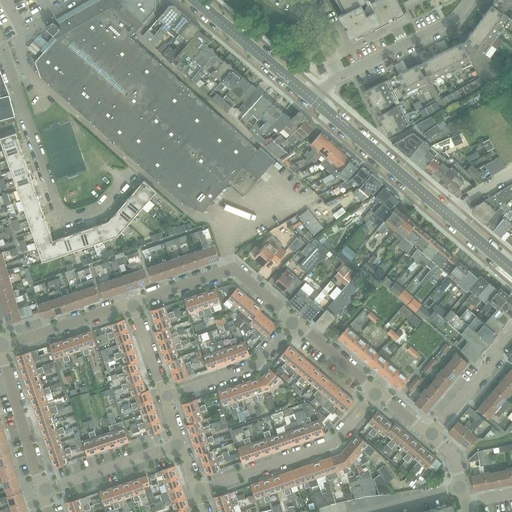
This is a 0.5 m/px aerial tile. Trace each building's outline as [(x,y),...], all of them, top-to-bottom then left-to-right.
[(260,147),(258,150),(131,37),(156,9),(156,0),(98,0),(96,1),(95,1),(95,2),(87,6),(86,6),(86,7),(78,12),(78,11),(77,12),(69,17),(69,16),(68,17),(60,22),(59,22),(61,26),(60,28),(59,28),(54,34),(53,34),(54,35),(57,38),(35,62),(41,77),(184,204),(203,212),(243,167),(258,180),(275,161),(260,147)] [(367,0),(366,1),(366,0),(335,0),(339,7),(340,6),(344,12),(339,15),(338,14),(338,15),(340,17),(342,20),(348,33),(350,39),(351,39),(350,38),(355,35),(357,38),(372,31),(372,32),(377,30),(376,29),(389,22),(390,23),(398,19),(397,18),(405,14),(405,13),(404,14),(397,0),(375,0),(371,2),(370,0),(367,0)] [(417,3),(415,0),(403,0),(408,8),(417,3)] [(178,8),(174,5),(173,5),(171,5),(170,5),(157,20),(163,25),(156,33),(154,35),(149,30),(143,37),(154,47),(168,30),(167,30),(183,12),(179,9),(178,8)] [(492,5),(486,14),(505,28),(511,19),(492,5)] [(183,12),(167,30),(168,30),(175,36),(167,44),(165,42),(158,50),(162,54),(169,46),(175,40),(192,20),(189,17),(188,17),(184,13),(183,12)] [(505,28),(486,14),(479,23),(498,37),(505,28)] [(192,20),(175,40),(180,44),(178,46),(178,45),(174,50),(169,46),(162,54),(172,62),(199,31),(202,28),(201,28),(198,25),(192,20)] [(498,37),(479,23),(472,32),(492,46),(498,37)] [(204,35),(199,31),(172,62),(183,72),(189,65),(206,45),(210,40),(204,35)] [(492,46),(472,32),(466,40),(485,55),(492,46)] [(462,43),(452,48),(463,69),(472,64),(462,43)] [(206,45),(189,65),(183,72),(185,74),(192,67),(194,69),(199,63),(203,67),(215,53),(214,52),(214,50),(212,49),(210,48),(210,49),(206,45)] [(463,69),(452,48),(442,53),(453,74),(463,69)] [(215,53),(203,67),(191,80),(195,84),(200,88),(203,84),(205,83),(200,78),(207,70),(212,75),(224,61),(223,60),(223,58),(221,56),(219,56),(215,53)] [(453,74),(442,53),(432,57),(443,79),(453,74)] [(443,79),(432,57),(422,62),(433,84),(443,79)] [(228,64),(224,61),(212,75),(207,80),(211,82),(216,77),(222,82),(233,68),(232,68),(232,66),(230,64),(228,64)] [(418,65),(408,70),(419,91),(429,86),(418,65)] [(242,76),(233,68),(222,82),(217,87),(221,90),(225,85),(231,89),(242,76)] [(324,68),(322,69),(318,71),(320,77),(327,74),(324,68)] [(10,95),(0,69),(0,117),(15,113),(10,95)] [(419,91),(408,70),(398,75),(409,96),(419,91)] [(483,83),(491,80),(489,74),(481,76),(483,83)] [(251,84),(242,76),(231,89),(240,97),(251,84)] [(479,78),(474,81),(477,87),(483,84),(479,78)] [(393,90),(388,80),(366,90),(372,101),(393,90)] [(474,81),(468,84),(472,90),(477,87),(474,81)] [(210,90),(203,84),(200,88),(207,94),(210,90)] [(256,88),(251,84),(240,97),(245,101),(256,88)] [(468,84),(463,87),(466,93),(472,90),(468,84)] [(457,90),(461,96),(466,93),(463,87),(457,90)] [(225,88),(221,94),(227,98),(231,92),(225,88)] [(398,100),(393,90),(372,101),(377,111),(398,100)] [(461,96),(457,90),(452,93),(455,100),(461,96)] [(455,100),(452,93),(446,96),(450,103),(455,100)] [(217,94),(212,99),(218,104),(223,99),(217,94)] [(274,103),(263,94),(243,117),(239,121),(249,130),(252,126),(247,121),(253,114),(259,120),(260,118),(274,103)] [(450,103),(446,96),(441,99),(444,106),(450,103)] [(232,107),(223,99),(218,104),(227,112),(232,107)] [(431,105),(434,111),(440,108),(436,102),(431,105)] [(283,111),(274,103),(260,118),(265,123),(261,127),(256,122),(252,126),(249,130),(252,133),(257,139),(261,135),(264,132),(283,111)] [(405,114),(400,104),(379,115),(384,125),(405,114)] [(431,105),(425,108),(429,114),(434,111),(431,105)] [(429,114),(425,108),(420,111),(423,117),(429,114)] [(292,119),(283,111),(264,132),(267,135),(274,128),(279,132),(283,128),(292,119)] [(308,119),(299,112),(292,119),(283,128),(287,132),(286,134),(289,137),(308,119)] [(410,124),(405,114),(384,125),(389,135),(410,124)] [(432,116),(417,125),(420,131),(435,122),(440,119),(437,115),(433,118),(432,116)] [(316,126),(308,119),(289,137),(287,139),(286,141),(283,143),(287,148),(299,137),(307,144),(313,137),(320,129),(316,126)] [(462,132),(456,121),(447,126),(453,137),(454,137),(462,132)] [(330,138),(322,131),(311,145),(315,148),(311,152),(309,151),(305,156),(307,157),(306,159),(309,162),(330,138)] [(414,132),(393,144),(409,157),(424,141),(414,132)] [(20,144),(16,133),(0,138),(4,149),(20,144)] [(286,141),(280,135),(274,140),(280,145),(283,143),(286,141)] [(271,137),(269,138),(268,137),(265,140),(261,143),(264,145),(273,139),(271,137)] [(337,144),(330,138),(309,162),(311,164),(313,162),(314,163),(315,162),(316,162),(319,159),(322,162),(337,144)] [(288,153),(280,145),(274,140),(273,139),(264,145),(280,159),(288,153)] [(489,139),(483,143),(488,152),(494,148),(489,139)] [(431,146),(424,141),(409,157),(416,163),(431,146)] [(23,154),(20,144),(4,149),(7,159),(23,154)] [(345,150),(337,144),(322,162),(321,163),(328,170),(345,150)] [(443,152),(438,149),(436,151),(431,146),(416,163),(423,169),(435,155),(441,153),(443,152)] [(293,150),(282,159),(288,167),(291,165),(288,160),(296,154),(293,150)] [(352,157),(345,150),(328,170),(331,173),(332,173),(335,177),(338,173),(352,157)] [(446,158),(441,153),(435,155),(423,169),(431,176),(431,175),(443,161),(444,160),(446,158)] [(27,164),(23,154),(7,159),(11,170),(27,164)] [(361,164),(352,157),(338,173),(347,180),(361,164)] [(485,165),(487,167),(492,176),(506,168),(499,157),(485,165)] [(448,163),(444,160),(443,161),(431,175),(438,181),(450,168),(446,165),(448,163)] [(282,166),(277,162),(273,165),(279,170),(282,166)] [(30,174),(27,164),(11,170),(14,180),(30,174)] [(293,164),(291,165),(288,167),(295,172),(299,168),(293,164)] [(310,174),(317,171),(315,165),(307,168),(310,174)] [(476,169),(471,165),(465,171),(470,175),(476,169)] [(363,166),(356,173),(348,184),(346,182),(341,184),(346,189),(349,186),(350,187),(355,183),(359,186),(371,173),(363,166)] [(453,170),(450,168),(438,181),(445,187),(458,172),(454,169),(453,170)] [(480,173),(476,169),(470,175),(475,180),(480,173)] [(464,177),(458,172),(445,187),(454,194),(464,182),(462,180),(464,177)] [(332,173),(331,173),(322,178),(325,184),(332,181),(333,182),(336,178),(335,177),(332,173)] [(34,184),(30,174),(14,180),(18,190),(34,184)] [(383,183),(372,174),(360,187),(355,192),(359,195),(363,191),(369,196),(372,192),(373,194),(383,183)] [(316,182),(312,175),(303,180),(310,186),(316,182)] [(157,191),(144,180),(137,189),(149,200),(157,191)] [(37,195),(34,184),(18,190),(21,200),(37,195)] [(393,191),(386,185),(375,197),(379,200),(363,219),(366,222),(370,219),(369,218),(375,212),(393,191)] [(508,186),(498,192),(473,207),(472,211),(485,222),(484,223),(485,223),(503,203),(510,199),(507,196),(511,193),(508,186)] [(149,200),(137,189),(130,197),(142,208),(149,200)] [(401,199),(393,191),(375,212),(369,218),(370,219),(373,222),(378,216),(382,220),(401,199)] [(41,205),(37,195),(21,200),(25,211),(41,205)] [(142,208),(130,197),(123,205),(135,216),(142,208)] [(501,214),(508,207),(503,203),(485,223),(493,230),(504,217),(501,214)] [(44,215),(41,205),(25,211),(28,221),(44,215)] [(135,216),(123,205),(116,214),(128,225),(135,216)] [(407,216),(396,208),(392,212),(384,221),(378,229),(383,233),(387,228),(392,233),(407,217),(407,216)] [(511,210),(509,212),(504,217),(493,230),(501,237),(511,224),(509,222),(511,217),(511,210)] [(128,225),(116,214),(108,222),(118,236),(128,225)] [(48,226),(44,215),(28,221),(32,231),(48,226)] [(415,224),(407,217),(392,233),(398,238),(388,249),(391,252),(398,244),(415,224)] [(299,219),(291,224),(294,229),(298,226),(300,229),(304,226),(299,219)] [(118,236),(108,222),(98,225),(104,241),(118,236)] [(424,232),(415,224),(398,244),(406,252),(414,244),(424,232)] [(104,241),(98,225),(88,229),(93,245),(104,241)] [(51,236),(48,226),(32,231),(35,241),(51,236)] [(93,245),(88,229),(78,232),(83,248),(93,245)] [(83,248),(78,232),(67,236),(73,252),(83,248)] [(433,239),(424,232),(414,244),(419,248),(411,256),(415,260),(433,239)] [(188,240),(187,235),(176,239),(178,244),(188,240)] [(265,243),(267,244),(255,258),(264,266),(271,258),(277,262),(286,252),(281,247),(283,245),(271,235),(265,243)] [(53,241),(51,236),(35,241),(39,251),(55,246),(53,241)] [(73,252),(67,236),(57,239),(63,255),(73,252)] [(294,252),(305,243),(298,237),(289,247),(294,252)] [(63,255),(57,239),(53,241),(55,246),(39,251),(43,262),(63,255)] [(178,244),(176,239),(165,243),(167,247),(178,244)] [(414,261),(409,267),(413,271),(418,265),(418,264),(419,263),(424,267),(427,264),(431,259),(442,247),(433,239),(415,260),(414,261)] [(320,242),(305,258),(299,265),(309,274),(330,251),(320,242)] [(220,259),(215,245),(204,249),(209,263),(220,259)] [(356,254),(346,245),(339,253),(336,257),(345,265),(347,267),(351,261),(356,254)] [(333,247),(330,251),(336,257),(339,253),(333,247)] [(451,255),(442,247),(431,259),(436,263),(429,272),(433,275),(451,255)] [(209,263),(204,249),(193,252),(198,267),(209,263)] [(124,252),(115,255),(118,265),(129,261),(127,256),(126,256),(124,252)] [(198,267),(193,252),(182,256),(187,270),(198,267)] [(459,262),(451,255),(433,275),(437,278),(444,270),(449,274),(459,262)] [(187,270),(182,256),(171,260),(175,274),(187,270)] [(175,274),(171,260),(160,263),(165,278),(175,274)] [(361,269),(351,261),(347,267),(356,274),(361,269)] [(368,261),(364,265),(372,272),(376,267),(368,261)] [(469,270),(459,262),(449,274),(438,287),(444,291),(451,283),(455,286),(458,283),(469,270)] [(7,270),(5,263),(0,264),(0,276),(9,274),(8,274),(20,271),(24,269),(23,266),(19,267),(7,270)] [(165,278),(160,263),(148,267),(153,282),(165,278)] [(356,274),(347,267),(345,265),(338,272),(350,281),(356,274)] [(396,280),(406,271),(401,266),(391,275),(396,280)] [(376,267),(372,272),(379,279),(383,274),(376,267)] [(29,268),(24,269),(20,271),(21,274),(26,273),(28,280),(32,279),(29,268)] [(74,270),(73,269),(68,271),(65,272),(68,280),(80,277),(78,272),(75,273),(73,270),(74,270)] [(149,283),(144,269),(133,272),(138,287),(149,283)] [(287,269),(275,283),(285,291),(297,277),(287,269)] [(478,278),(469,270),(458,283),(463,287),(460,291),(464,294),(469,288),(478,278)] [(138,287),(133,272),(122,276),(127,291),(138,287)] [(0,289),(12,286),(9,274),(0,276),(0,289)] [(480,275),(478,278),(469,288),(474,292),(455,313),(460,317),(468,308),(471,304),(489,283),(480,275)] [(127,291),(122,276),(111,280),(116,294),(127,291)] [(394,283),(386,276),(382,281),(390,288),(394,283)] [(95,285),(93,279),(87,281),(89,287),(84,289),(89,303),(100,299),(95,285)] [(116,294),(111,280),(99,284),(104,298),(116,294)] [(335,284),(331,280),(319,294),(303,313),(311,320),(322,307),(328,301),(323,297),(335,284)] [(358,288),(350,281),(346,287),(342,290),(334,300),(315,322),(324,330),(350,299),(348,298),(349,296),(353,294),(358,288)] [(314,289),(306,282),(290,301),(303,313),(319,294),(314,289)] [(396,282),(394,283),(390,288),(399,296),(405,289),(396,282)] [(84,289),(82,283),(75,286),(77,291),(73,293),(78,307),(89,303),(84,289)] [(232,283),(222,287),(229,298),(238,288),(232,283)] [(498,290),(489,283),(471,304),(476,308),(483,300),(487,303),(498,290)] [(13,291),(12,286),(0,289),(0,298),(1,301),(15,297),(20,295),(18,290),(13,291)] [(342,290),(337,286),(329,295),(334,300),(342,290)] [(246,295),(238,288),(229,298),(228,299),(234,305),(233,306),(233,305),(230,309),(232,311),(246,295)] [(500,288),(498,290),(487,303),(483,307),(487,310),(493,304),(498,308),(509,296),(500,288)] [(220,303),(216,289),(205,292),(210,306),(210,307),(212,313),(215,312),(213,305),(220,303)] [(405,289),(399,296),(408,304),(414,298),(414,297),(405,289)] [(62,296),(60,290),(53,292),(56,298),(51,300),(56,314),(67,311),(62,296)] [(210,306),(205,292),(195,296),(202,316),(205,315),(204,311),(203,311),(202,309),(210,307),(210,306)] [(78,307),(73,293),(62,296),(67,311),(78,307)] [(511,293),(509,296),(498,308),(493,314),(505,325),(511,316),(511,293)] [(254,302),(246,295),(232,311),(240,318),(254,302)] [(202,316),(195,296),(185,299),(190,313),(198,311),(199,312),(198,313),(199,317),(202,316)] [(17,302),(15,297),(1,301),(4,312),(18,308),(24,306),(22,301),(17,302)] [(414,298),(408,304),(413,309),(417,304),(418,302),(414,298)] [(56,314),(51,300),(40,304),(44,318),(56,314)] [(262,309),(254,302),(240,318),(235,324),(239,327),(244,322),(248,325),(260,311),(262,309)] [(398,310),(408,318),(413,313),(403,304),(398,310)] [(448,313),(439,305),(434,311),(443,319),(448,313)] [(167,314),(164,306),(151,311),(154,321),(174,314),(173,311),(167,314)] [(431,314),(422,306),(421,308),(417,312),(426,320),(431,314)] [(20,314),(18,308),(4,312),(7,324),(27,318),(25,312),(20,314)] [(484,321),(468,308),(460,317),(469,325),(470,324),(478,332),(477,332),(490,343),(497,334),(484,321)] [(455,313),(451,309),(448,313),(443,319),(447,322),(463,336),(482,352),(490,343),(477,332),(478,332),(470,324),(469,325),(460,317),(455,313)] [(268,318),(260,311),(248,325),(243,330),(245,335),(251,327),(254,330),(252,332),(254,334),(268,318)] [(447,322),(443,319),(434,311),(431,314),(426,320),(440,331),(447,322)] [(408,318),(407,319),(417,328),(423,321),(413,313),(408,318)] [(175,317),(174,314),(154,321),(157,331),(169,327),(172,326),(170,319),(175,317)] [(225,317),(227,323),(228,326),(233,323),(229,314),(224,315),(225,317)] [(492,314),(487,321),(485,319),(484,321),(497,334),(505,325),(493,314),(492,314)] [(227,323),(225,317),(215,320),(217,327),(223,324),(227,323)] [(276,325),(268,318),(254,334),(247,342),(249,348),(257,339),(261,342),(276,325)] [(129,330),(125,319),(111,324),(114,332),(112,333),(112,332),(107,334),(108,337),(129,330)] [(206,328),(205,323),(204,321),(194,325),(196,331),(206,328)] [(228,326),(227,323),(223,324),(226,331),(225,331),(226,334),(227,336),(231,335),(230,331),(228,326)] [(234,323),(233,323),(228,326),(230,331),(237,328),(234,323)] [(171,334),(169,327),(157,331),(155,332),(158,342),(178,335),(177,332),(171,334)] [(132,340),(129,330),(108,337),(109,339),(115,337),(118,344),(132,340)] [(96,345),(91,331),(80,335),(87,355),(92,369),(95,368),(90,353),(89,349),(88,350),(88,348),(96,345)] [(216,343),(211,331),(208,332),(212,345),(213,346),(219,366),(229,363),(225,349),(222,341),(216,343)] [(212,345),(208,332),(201,335),(203,342),(206,341),(208,346),(212,345)] [(87,355),(80,335),(70,338),(75,352),(83,350),(84,354),(85,355),(87,355)] [(180,342),(178,335),(158,342),(161,352),(182,345),(188,343),(188,341),(186,340),(180,342)] [(482,352),(463,336),(458,342),(457,340),(454,344),(453,343),(453,344),(474,362),(482,352)] [(75,352),(70,338),(60,341),(67,362),(70,361),(69,356),(68,356),(68,355),(75,352)] [(237,342),(236,338),(233,339),(239,359),(250,356),(245,342),(237,345),(236,343),(237,342)] [(239,359),(233,339),(230,340),(231,344),(232,344),(233,346),(225,349),(229,363),(239,359)] [(135,350),(132,340),(118,344),(120,352),(115,354),(114,352),(107,355),(108,359),(135,350)] [(60,341),(50,345),(55,359),(63,356),(64,358),(63,358),(65,363),(67,362),(60,341)] [(183,348),(182,345),(161,352),(165,362),(168,361),(179,357),(177,350),(183,348)] [(219,366),(213,346),(210,347),(211,349),(212,353),(204,355),(209,370),(219,366)] [(298,353),(290,346),(280,357),(281,358),(275,364),(282,370),(284,368),(284,369),(298,353)] [(39,356),(36,350),(16,356),(20,367),(34,362),(39,360),(42,359),(42,358),(52,355),(51,352),(41,355),(41,356),(39,356)] [(139,360),(135,350),(108,359),(109,359),(108,359),(109,363),(115,361),(115,360),(122,358),(124,365),(136,361),(139,360)] [(306,360),(298,353),(284,369),(292,376),(294,375),(306,360)] [(439,353),(428,368),(435,373),(446,358),(439,353)] [(185,364),(182,357),(179,357),(168,361),(171,371),(199,362),(197,357),(190,360),(191,362),(185,364)] [(205,365),(203,360),(199,362),(171,371),(175,381),(195,374),(193,369),(205,365)] [(314,367),(306,360),(294,375),(298,378),(291,385),(290,383),(288,385),(294,390),(314,367)] [(139,371),(136,361),(124,365),(122,366),(124,374),(123,374),(123,373),(118,375),(119,378),(125,376),(139,371)] [(34,362),(20,367),(23,376),(43,370),(44,370),(48,368),(47,364),(42,366),(42,367),(36,369),(34,362)] [(322,374),(314,367),(294,390),(300,395),(302,392),(299,389),(307,380),(310,383),(304,390),(306,391),(312,385),(313,385),(322,374)] [(281,379),(270,369),(264,376),(259,378),(264,392),(272,389),(281,379)] [(43,370),(23,376),(27,386),(41,382),(38,375),(44,372),(44,370),(43,370)] [(143,381),(139,371),(125,376),(128,384),(127,384),(126,383),(122,385),(122,388),(143,381)] [(421,389),(432,377),(425,371),(415,383),(421,389)] [(290,378),(284,373),(282,376),(287,381),(290,378)] [(330,381),(322,374),(313,385),(319,391),(318,392),(317,391),(314,395),(316,396),(317,397),(330,381)] [(264,392),(259,378),(249,381),(256,401),(259,400),(258,396),(257,396),(256,395),(264,392)] [(146,391),(143,381),(122,388),(123,391),(128,389),(127,388),(129,388),(132,396),(135,395),(146,391)] [(256,401),(249,381),(239,384),(244,399),(252,396),(252,398),(253,402),(256,401)] [(338,387),(330,381),(317,397),(316,396),(311,402),(314,405),(317,401),(323,406),(338,387)] [(43,389),(41,382),(27,386),(30,397),(50,390),(49,387),(43,389)] [(244,399),(239,384),(229,388),(236,408),(239,407),(238,403),(237,403),(236,401),(244,399)] [(346,394),(338,387),(323,406),(331,413),(346,394)] [(236,408),(229,388),(219,391),(224,405),(231,403),(233,409),(236,408)] [(51,393),(50,390),(30,397),(33,407),(47,402),(45,395),(51,393)] [(152,400),(149,390),(146,391),(135,395),(138,403),(136,403),(131,404),(132,407),(152,400)] [(355,401),(346,394),(331,413),(333,415),(335,413),(340,417),(355,401)] [(266,398),(269,408),(270,410),(275,408),(271,396),(266,398)] [(208,406),(205,397),(197,400),(197,399),(182,404),(186,414),(208,406)] [(156,410),(152,400),(132,407),(133,410),(138,408),(137,407),(139,407),(142,415),(156,410)] [(49,408),(47,402),(33,407),(37,417),(65,407),(64,404),(56,406),(56,405),(49,408)] [(221,407),(220,402),(210,406),(211,406),(208,407),(208,406),(186,414),(189,424),(200,420),(204,419),(201,412),(207,410),(208,411),(221,407)] [(311,417),(306,402),(302,404),(314,438),(324,434),(319,420),(312,423),(310,417),(311,417)] [(314,438),(302,404),(298,405),(303,417),(296,420),(299,427),(304,441),(314,438)] [(70,410),(69,406),(65,408),(65,407),(37,417),(40,427),(54,422),(52,415),(58,413),(59,414),(70,410)] [(272,414),(270,410),(269,408),(260,411),(261,415),(262,418),(265,417),(272,414)] [(159,420),(156,410),(142,415),(144,423),(143,423),(138,424),(139,427),(159,420)] [(243,411),(238,413),(239,416),(241,422),(251,419),(250,415),(245,417),(243,411)] [(457,426),(478,445),(489,433),(469,414),(457,426)] [(116,423),(114,416),(109,418),(111,425),(112,425),(118,445),(129,442),(122,421),(116,423)] [(163,430),(159,420),(139,427),(140,430),(146,428),(149,435),(163,430)] [(203,428),(200,420),(189,424),(186,425),(190,435),(208,429),(207,427),(203,428)] [(57,430),(54,422),(40,427),(44,437),(64,430),(63,427),(58,429),(59,429),(57,430)] [(228,426),(227,423),(208,429),(190,435),(193,445),(213,439),(213,436),(207,438),(205,434),(219,430),(218,429),(228,426)] [(292,430),(289,424),(287,425),(294,445),(304,441),(299,427),(292,430)] [(105,425),(100,426),(103,434),(108,449),(118,445),(112,425),(111,425),(109,426),(111,432),(107,433),(105,429),(106,429),(105,425)] [(294,445),(287,425),(284,426),(286,432),(279,434),(284,448),(294,445)] [(243,427),(232,430),(234,435),(244,432),(243,427)] [(65,433),(64,430),(44,437),(47,447),(61,442),(59,435),(65,433)] [(96,435),(94,431),(92,432),(98,452),(108,449),(103,434),(96,437),(95,436),(96,435)] [(272,436),(270,431),(267,432),(274,452),(284,448),(279,434),(272,436)] [(98,452),(92,432),(89,433),(91,439),(83,441),(88,455),(98,452)] [(274,452),(267,432),(264,433),(266,438),(259,441),(264,455),(274,452)] [(74,438),(77,448),(82,446),(79,436),(74,438)] [(254,458),(247,438),(244,440),(246,445),(238,448),(243,462),(254,458)] [(251,443),(249,438),(247,438),(254,458),(264,455),(259,441),(251,443)] [(389,446),(397,454),(404,446),(396,438),(389,446)] [(214,441),(213,439),(193,445),(197,456),(200,455),(211,451),(209,443),(214,441)] [(0,455),(10,453),(7,442),(0,443),(0,455)] [(64,450),(61,442),(47,447),(51,457),(71,450),(70,447),(65,449),(66,449),(64,450)] [(234,443),(225,447),(226,452),(235,448),(234,443)] [(72,453),(71,450),(51,457),(54,467),(68,462),(66,455),(72,453)] [(217,458),(214,450),(211,451),(200,455),(203,464),(223,458),(222,455),(218,456),(218,457),(217,458)] [(0,468),(14,464),(10,453),(0,455),(0,468)] [(480,463),(490,460),(488,454),(478,457),(480,463)] [(337,471),(332,457),(322,460),(333,494),(337,492),(332,480),(339,477),(337,471)] [(224,461),(223,458),(203,464),(207,475),(221,470),(218,463),(224,461)] [(333,494),(322,460),(312,463),(319,485),(324,483),(327,493),(322,495),(325,506),(326,505),(336,503),(333,494)] [(363,493),(389,489),(389,486),(401,484),(400,478),(401,477),(399,460),(386,462),(387,471),(360,475),(363,493)] [(319,485),(312,463),(302,467),(309,488),(314,503),(316,509),(325,506),(322,495),(321,492),(314,494),(311,487),(319,485)] [(511,463),(482,467),(484,483),(511,480),(511,463)] [(17,475),(14,464),(0,468),(0,474),(1,474),(2,479),(17,475)] [(175,466),(161,471),(164,479),(162,480),(162,479),(158,481),(158,483),(179,476),(175,466)] [(309,488),(302,467),(291,470),(296,484),(304,482),(306,489),(309,488)] [(296,484),(291,470),(281,473),(286,489),(291,502),(295,501),(292,493),(291,493),(290,493),(289,488),(288,489),(288,487),(296,484)] [(286,489),(281,473),(271,476),(276,491),(284,488),(285,490),(284,490),(287,499),(283,501),(287,511),(294,510),(291,502),(286,489)] [(20,487),(17,475),(2,479),(6,491),(13,489),(14,494),(20,492),(19,487),(20,487)] [(150,485),(147,476),(141,478),(144,487),(150,485)] [(182,487),(179,476),(158,483),(162,494),(182,487)] [(276,491),(271,476),(261,480),(268,502),(271,501),(268,493),(276,491)] [(144,487),(141,478),(131,481),(137,501),(140,501),(138,495),(146,492),(144,487)] [(266,503),(268,502),(261,480),(251,483),(255,497),(263,495),(266,503)] [(137,501),(131,481),(121,485),(125,499),(133,496),(134,498),(135,502),(137,501)] [(125,499),(121,485),(110,488),(118,511),(123,511),(122,511),(119,503),(118,501),(125,499)] [(154,496),(150,485),(144,487),(148,498),(154,496)] [(353,499),(349,486),(342,489),(346,501),(353,499)] [(185,497),(182,487),(162,494),(160,495),(162,500),(154,503),(155,507),(158,506),(164,504),(165,503),(185,497)] [(110,488),(100,491),(104,501),(105,506),(113,503),(114,505),(113,505),(115,509),(107,511),(118,511),(117,508),(110,488)] [(25,502),(21,491),(20,492),(14,494),(13,489),(6,491),(8,496),(0,498),(0,501),(1,504),(9,502),(11,507),(25,502)] [(231,500),(229,493),(214,497),(218,507),(238,501),(237,498),(233,499),(233,500),(231,500)] [(189,507),(185,497),(165,503),(166,506),(170,505),(170,504),(172,503),(175,511),(186,508),(189,507)] [(83,505),(81,498),(66,503),(69,511),(73,511),(90,506),(89,504),(83,505)] [(239,504),(238,501),(218,507),(219,511),(235,511),(233,506),(239,504)] [(28,511),(25,502),(11,507),(12,511),(28,511)] [(282,511),(279,502),(272,505),(274,511),(282,511)]
